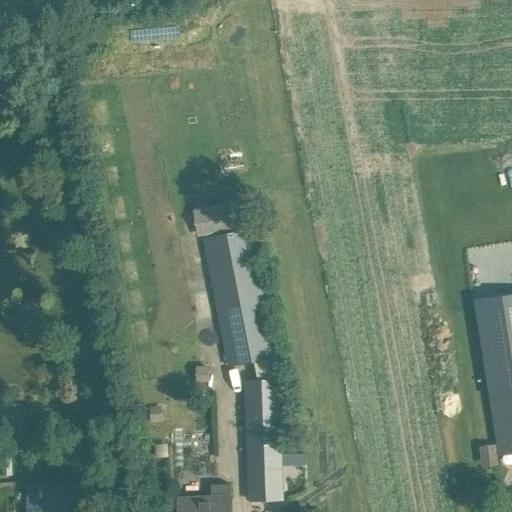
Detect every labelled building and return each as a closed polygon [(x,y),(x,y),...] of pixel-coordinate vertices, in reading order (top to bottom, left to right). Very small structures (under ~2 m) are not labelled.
[(274,355),(249,227),(255,226),(250,197),(193,208),(199,238),(205,236),(230,364),(254,359),(257,379),(246,380),(251,499),(283,498),(279,379),(274,355)] [(511,293),(475,298),(489,387),(511,384),(511,293)] [(209,365),(196,365),(197,382),(210,381),(209,365)] [(511,384),(489,387),(498,454),(511,452),(511,384)] [(0,451),(10,451),(9,441),(22,440),(20,407),(0,408),(0,451)] [(85,511),(85,481),(28,483),(28,511),(85,511)] [(179,499),(179,511),(230,511),(230,483),(212,484),(212,498),(179,499)]
